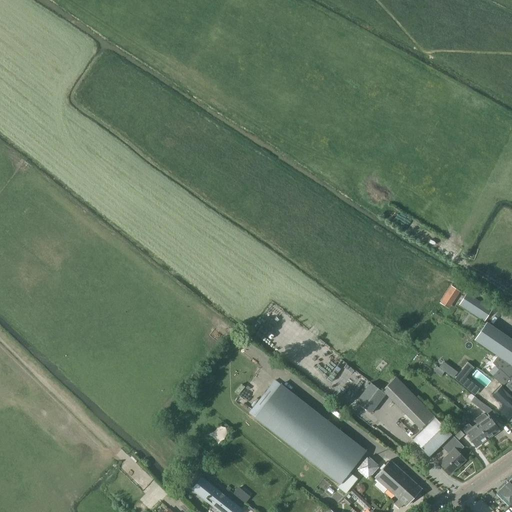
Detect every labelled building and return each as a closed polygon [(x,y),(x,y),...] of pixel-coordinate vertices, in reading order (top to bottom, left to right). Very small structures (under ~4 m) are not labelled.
[(459,292),(451,286),(440,303),(449,309),(459,292)] [(485,321),(491,311),(466,294),(459,305),(485,321)] [(511,365),(511,340),(486,324),(475,341),(511,365)] [(511,366),(503,360),(498,358),(496,360),(493,363),(507,375),(500,382),(511,392),(511,366)] [(457,372),(443,361),(439,367),(453,377),(457,372)] [(421,429),(434,416),(396,377),(383,390),(421,429)] [(466,378),(465,377),(461,383),(471,392),(476,386),(466,378)] [(371,413),(386,394),(371,383),(357,402),(371,413)] [(346,493),(357,479),(349,472),(366,451),(280,384),(254,417),(340,484),(338,487),(346,493)] [(511,415),(511,396),(502,386),(492,396),(502,406),(499,409),(508,419),(511,415)] [(488,413),(493,409),(475,395),(471,400),(488,413)] [(489,416),(488,415),(485,413),(482,415),(476,420),(479,424),(488,438),(500,430),(490,416),(489,416)] [(430,457),(443,444),(452,435),(435,417),(412,439),(430,457)] [(474,427),(470,423),(463,429),(466,433),(476,447),(488,438),(479,424),(474,427)] [(459,439),(464,435),(454,424),(449,429),(459,439)] [(460,464),(461,465),(466,460),(459,452),(464,447),(453,435),(442,447),(449,454),(439,463),(450,474),(460,464)] [(378,465),(369,457),(358,469),(368,477),(378,465)] [(405,505),(421,488),(390,460),(374,477),(399,499),(395,504),(399,508),(403,503),(405,505)] [(511,478),(500,491),(511,503),(511,478)] [(220,511),(239,511),(242,509),(206,480),(197,491),(206,498),(205,500),(207,502),(212,505),(213,504),(221,510),(220,511)] [(359,484),(358,486),(357,488),(357,490),(358,492),(360,493),(363,492),(364,491),(365,489),(365,487),(364,485),(362,484),(359,484)] [(239,487),(234,492),(254,508),(255,507),(256,506),(248,500),(247,500),(250,496),(239,487)] [(369,510),(372,507),(353,489),(350,492),(369,510)] [(349,505),(352,502),(349,499),(352,496),(349,494),(343,500),(349,505)]
